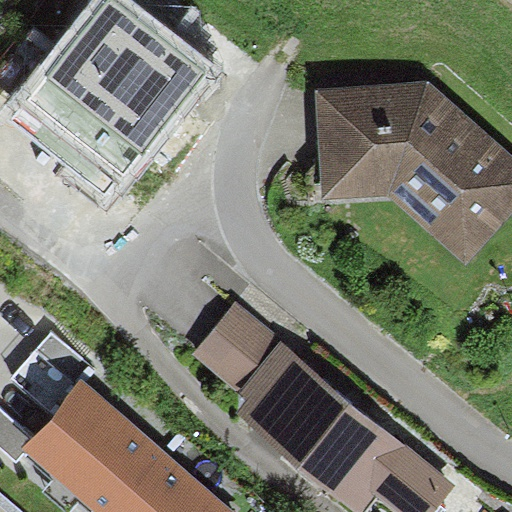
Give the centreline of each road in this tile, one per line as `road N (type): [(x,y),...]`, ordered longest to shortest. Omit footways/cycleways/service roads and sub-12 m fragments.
road 1 (residential): [(232,195),(272,273),(511,461)]
road 2 (residential): [(335,511),(214,405),(103,286)]
road 3 (residential): [(103,286),(169,215),(232,195)]
road 4 (residential): [(103,286),(0,200)]
road 5 (residential): [(232,195),(237,147),(268,80)]
